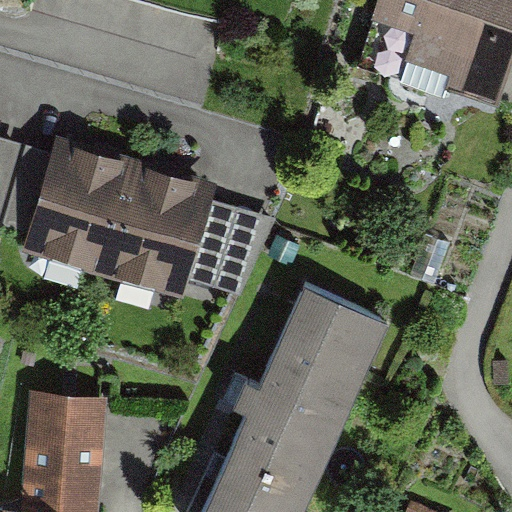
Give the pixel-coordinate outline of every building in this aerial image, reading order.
[(511,0),(375,0),(372,8),(417,23),(408,50),(453,65),(450,74),(465,79),(500,91),(511,54),(511,0)] [(220,177),(59,129),(54,147),(30,227),(25,245),(185,292),(191,274),(215,193),(220,177)] [(0,131),(0,219),(24,139),(0,131)] [(5,220),(30,227),(54,147),(29,140),(5,220)] [(215,193),(191,274),(242,289),(278,212),(215,193)] [(307,275),(261,376),(248,370),(236,396),(249,402),(199,511),(299,511),(389,312),(307,275)] [(91,511),(103,397),(28,390),(15,509),(0,507),(0,511),(91,511)]
